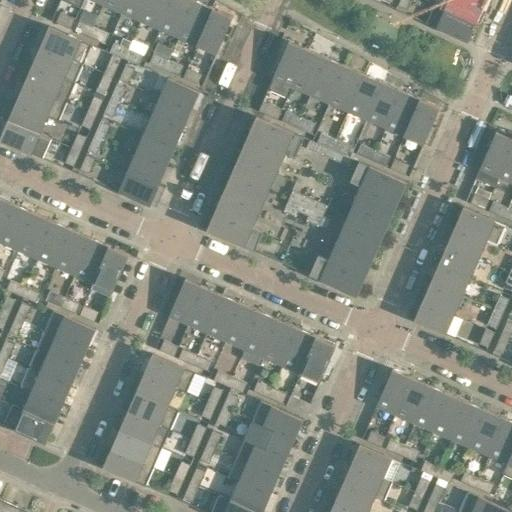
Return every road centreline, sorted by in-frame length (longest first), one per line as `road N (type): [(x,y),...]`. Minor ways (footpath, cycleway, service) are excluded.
road 1 (residential): [(372,321),(511,16)]
road 2 (residential): [(58,488),(172,233)]
road 3 (residential): [(172,233),(272,0)]
road 4 (residential): [(372,321),(172,233)]
road 5 (residential): [(297,511),(372,321)]
road 6 (residential): [(172,233),(0,162)]
road 7 (residential): [(511,387),(372,321)]
